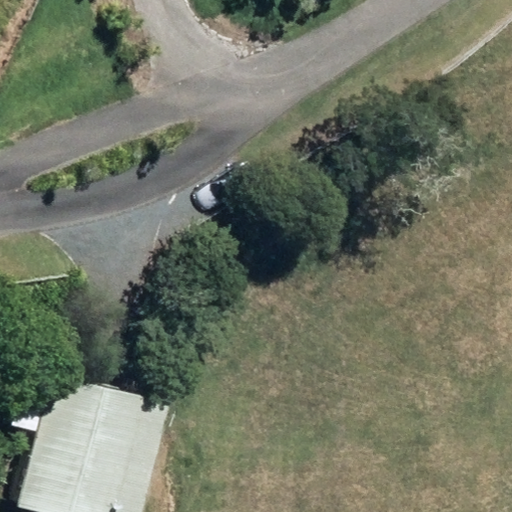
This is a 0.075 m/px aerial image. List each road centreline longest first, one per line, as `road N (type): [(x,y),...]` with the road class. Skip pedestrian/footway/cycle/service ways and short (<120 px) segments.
road 1 (residential): [(228,115),(200,152),(90,202),(0,206)]
road 2 (residential): [(0,171),(168,106),(228,115)]
road 3 (residential): [(228,115),(423,0)]
